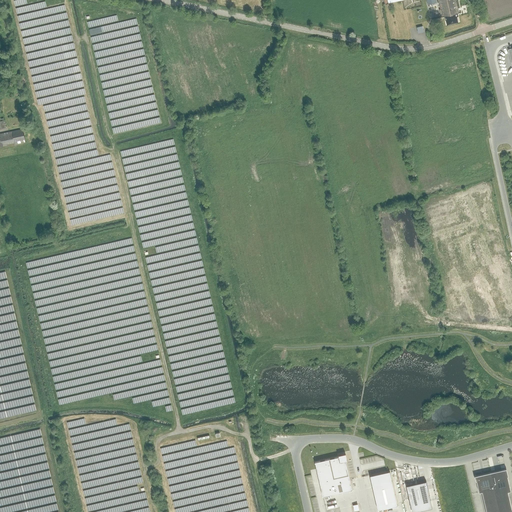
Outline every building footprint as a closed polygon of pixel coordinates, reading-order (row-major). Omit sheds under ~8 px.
[(457,14),(460,13),(456,0),(437,0),(441,17),(445,16),(447,24),(448,24),(450,24),(450,23),(454,22),(455,22),(457,22),(457,21),(458,21),(457,17),(458,16),(457,14)] [(25,142),(23,129),(0,133),(0,146),(3,146),(14,143),(15,144),(25,142)] [(198,349),(169,357),(175,377),(187,373),(186,371),(189,370),(183,369),(184,370),(186,370),(185,373),(180,370),(176,371),(174,370),(197,363),(194,360),(194,361),(192,360),(189,363),(188,361),(187,363),(186,361),(184,362),(184,360),(183,362),(182,362),(181,366),(179,361),(203,354),(201,353),(201,352),(202,350),(198,349)] [(176,378),(180,399),(187,398),(186,392),(187,391),(186,388),(185,388),(184,382),(185,382),(184,377),(178,378),(176,378)] [(163,455),(171,491),(182,489),(181,484),(184,484),(180,483),(186,479),(186,477),(181,475),(184,475),(184,473),(186,473),(187,469),(188,471),(190,470),(185,468),(185,467),(188,462),(184,462),(184,460),(186,460),(183,459),(182,458),(180,460),(177,456),(171,457),(170,456),(169,457),(167,455),(167,458),(166,455),(163,455)] [(351,490),(352,490),(345,460),(344,456),(340,457),(340,456),(315,462),(315,463),(323,496),(351,490)] [(494,489),(495,494),(508,491),(508,492),(511,491),(507,476),(508,476),(506,469),(490,472),(494,489)] [(370,476),(378,510),(397,505),(390,471),(370,476)] [(494,489),(490,472),(475,476),(476,481),(479,492),(482,492),(482,491),(494,489)] [(426,481),(406,486),(411,505),(430,501),(426,481)] [(483,497),(495,494),(494,489),(482,491),(482,492),(483,497)] [(495,494),(497,500),(509,497),(508,492),(508,491),(495,494)] [(495,494),(483,497),(484,503),(497,500),(495,494)] [(497,500),(498,505),(510,502),(509,497),(497,500)] [(497,500),(484,503),(486,508),(498,505),(497,500)] [(510,502),(498,505),(499,511),(511,508),(510,502)]
